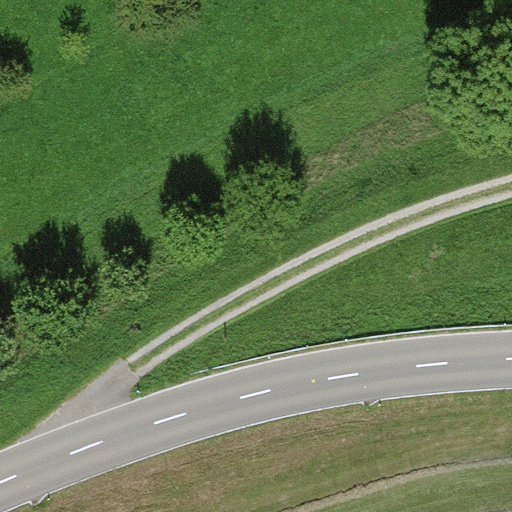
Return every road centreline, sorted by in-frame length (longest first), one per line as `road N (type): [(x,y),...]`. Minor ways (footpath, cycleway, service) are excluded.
road 1 (tertiary): [(0,483),(203,409),(317,381),(511,359)]
road 2 (track): [(96,445),(90,419),(132,366),(372,235),(511,188)]
